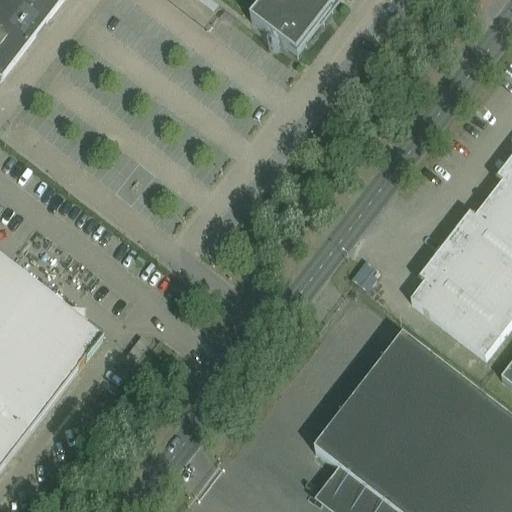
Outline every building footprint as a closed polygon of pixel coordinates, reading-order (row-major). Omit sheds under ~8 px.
[(0,0),(0,83),(64,0),(0,0)] [(269,0),(251,25),(273,42),(298,61),(344,1),(346,2),(347,0),(269,0)] [(511,175),(489,205),(511,222),(511,175)] [(511,222),(489,205),(458,246),(453,242),(445,252),(511,303),(511,222)] [(511,329),(511,303),(445,252),(438,261),(443,265),(411,307),(485,364),(511,329)] [(100,344),(82,330),(81,329),(78,333),(62,320),(65,317),(61,314),(61,313),(0,266),(0,475),(76,377),(75,376),(100,344)] [(314,456),(339,475),(386,511),(511,511),(511,426),(404,342),(314,456)] [(511,368),(501,383),(511,391),(511,368)]
